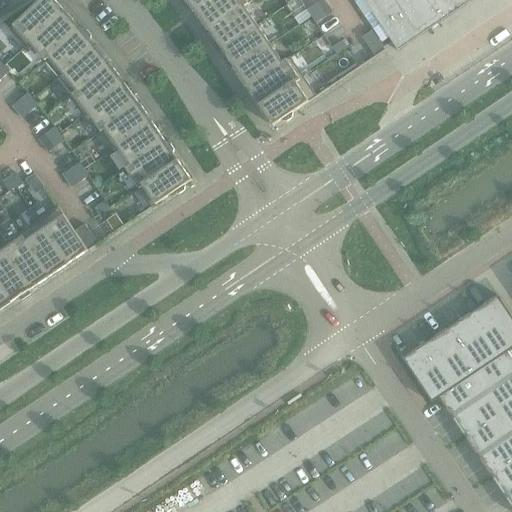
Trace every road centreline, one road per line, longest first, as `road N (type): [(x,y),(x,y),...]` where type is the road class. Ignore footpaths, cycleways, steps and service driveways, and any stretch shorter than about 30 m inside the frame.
road 1 (tertiary): [(0,452),(295,247)]
road 2 (residential): [(354,338),(95,511)]
road 3 (tertiary): [(295,247),(511,103)]
road 4 (tertiary): [(187,269),(0,400)]
road 5 (residential): [(187,269),(107,263),(0,336)]
road 6 (unclassified): [(471,511),(354,338)]
road 7 (unclassified): [(354,338),(511,232)]
road 8 (residential): [(511,14),(407,85),(382,138)]
road 9 (residential): [(123,0),(221,128)]
road 10 (tertiary): [(511,52),(382,138)]
